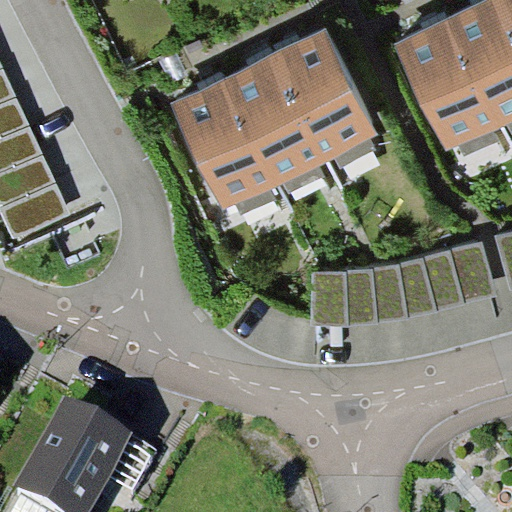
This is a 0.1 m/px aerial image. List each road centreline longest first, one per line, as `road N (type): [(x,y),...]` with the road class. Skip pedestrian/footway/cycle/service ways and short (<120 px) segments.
road 1 (residential): [(37,0),(142,188),(150,246),(129,341)]
road 2 (residential): [(129,341),(340,407)]
road 3 (residential): [(340,407),(511,363)]
road 4 (residential): [(0,293),(129,341)]
